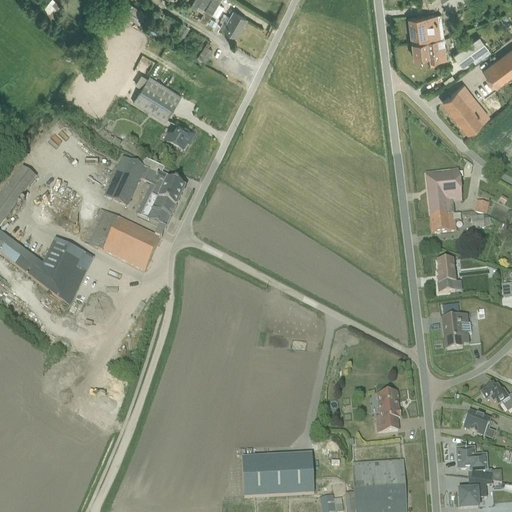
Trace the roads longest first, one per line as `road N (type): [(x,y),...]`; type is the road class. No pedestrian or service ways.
road 1 (residential): [(388,79),(420,360)]
road 2 (unclassified): [(181,236),(420,360)]
road 3 (residential): [(295,0),(181,236)]
road 4 (track): [(95,511),(142,399),(169,299)]
road 5 (residential): [(511,182),(471,157),(403,84),(388,79)]
